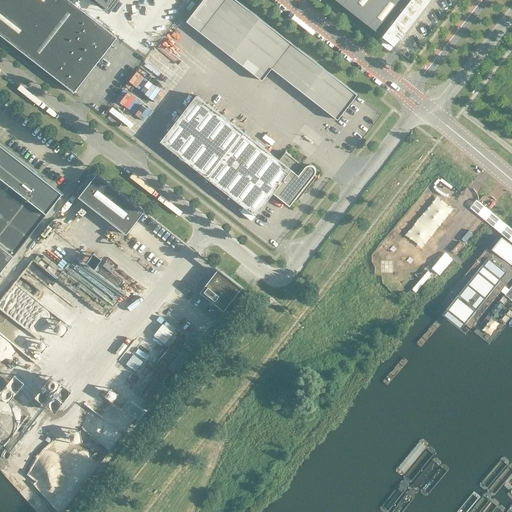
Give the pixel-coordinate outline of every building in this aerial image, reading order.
[(0,0),(0,38),(34,65),(36,62),(43,67),(40,70),(78,100),(80,97),(75,92),(118,37),(69,0),(0,0)] [(92,0),(112,15),(124,0),(92,0)] [(358,95),(237,0),(203,0),(187,21),(263,81),(272,68),(338,120),(358,95)] [(400,40),(431,0),(336,0),(395,46),(400,40)] [(298,201),(304,193),(317,176),(315,175),(315,174),(316,173),(316,172),(316,171),(316,170),(316,169),(315,168),(315,167),(314,166),(312,165),(311,165),(310,165),(309,165),(307,166),(306,166),(305,167),(286,152),(280,160),(197,95),(161,141),(256,216),(274,193),(290,206),(296,199),(298,200),(298,201)] [(0,274),(64,193),(43,177),(36,186),(33,183),(36,171),(0,143),(0,274)] [(147,213),(96,173),(97,174),(79,197),(127,235),(145,212),(147,213)] [(476,201),(481,193),(470,186),(464,194),(476,201)] [(482,247),(436,304),(465,328),(511,271),(508,268),(509,266),(511,268),(511,248),(497,237),(487,249),(506,264),(505,266),(482,247)] [(86,253),(84,255),(95,264),(101,258),(95,252),(90,257),(86,253)] [(32,256),(0,303),(0,332),(18,345),(21,350),(30,345),(31,342),(42,349),(55,328),(65,335),(73,322),(69,314),(73,308),(65,303),(66,302),(57,287),(61,281),(63,283),(61,278),(54,274),(57,269),(42,259),(40,261),(32,256)] [(224,311),(242,288),(245,290),(222,271),(221,271),(219,269),(216,273),(215,273),(200,292),(224,311)] [(128,363),(137,369),(144,360),(135,354),(128,363)] [(17,373),(2,395),(11,401),(25,379),(17,373)] [(62,396),(70,387),(56,374),(38,394),(48,404),(51,401),(58,408),(66,399),(62,396)] [(139,420),(147,411),(135,399),(126,409),(139,420)]
